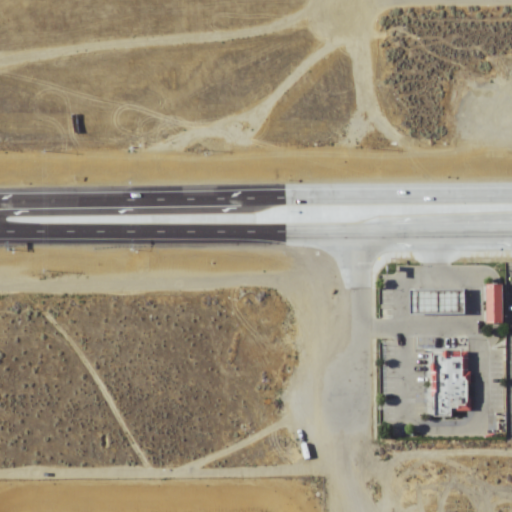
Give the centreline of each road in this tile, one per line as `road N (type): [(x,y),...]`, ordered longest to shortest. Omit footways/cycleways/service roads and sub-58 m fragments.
road 1 (trunk): [(293,226),(0,233)]
road 2 (trunk): [(0,237),(293,242)]
road 3 (trunk): [(511,222),(293,226)]
road 4 (trunk): [(293,242),(511,240)]
road 5 (residential): [(364,241),(363,354),(336,402)]
